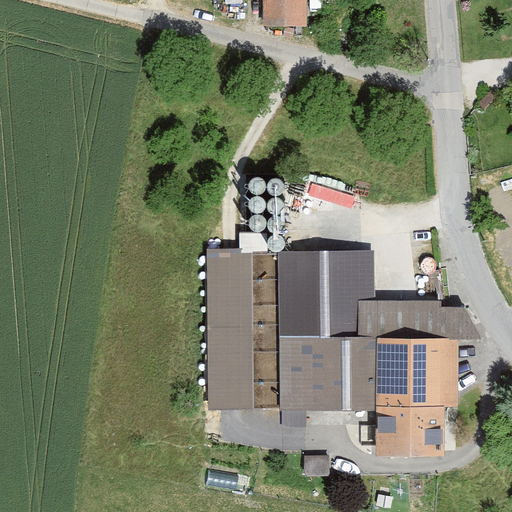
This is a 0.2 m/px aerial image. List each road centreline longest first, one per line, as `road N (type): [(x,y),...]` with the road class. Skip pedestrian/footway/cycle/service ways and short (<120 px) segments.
road 1 (unclassified): [(55,0),(449,94)]
road 2 (residential): [(449,94),(449,223),(463,264),(511,330)]
